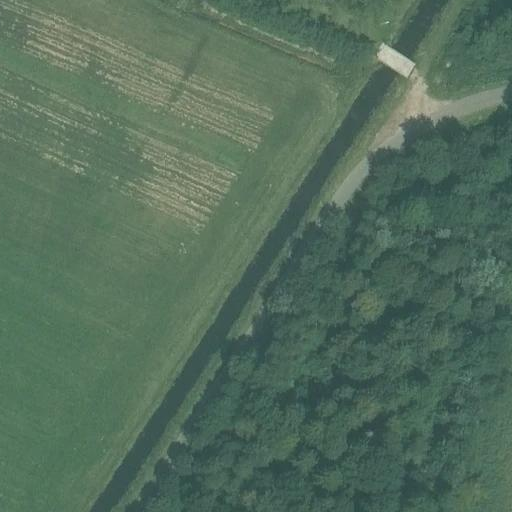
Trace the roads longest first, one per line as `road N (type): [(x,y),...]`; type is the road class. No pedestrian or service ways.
road 1 (unclassified): [(135,511),(352,178),(419,126),(511,90)]
road 2 (track): [(474,0),(380,150)]
